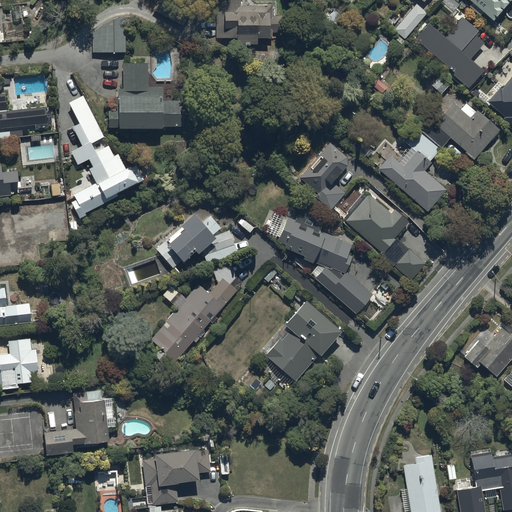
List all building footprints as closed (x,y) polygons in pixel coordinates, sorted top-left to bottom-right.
[(449,0),(444,0),(441,4),(452,14),(458,8),(449,0)] [(497,37),(504,28),(495,21),(511,1),(511,0),(462,0),(460,2),(467,8),(466,9),(479,20),(480,19),(487,25),(485,27),(497,37)] [(257,54),(257,43),(270,43),(270,37),(282,37),(282,19),(273,19),(273,18),(276,18),(276,3),(255,3),(255,9),(241,9),(241,2),(216,2),(216,42),(226,42),(226,44),(236,44),(236,50),(244,50),(244,54),(257,54)] [(417,7),(394,33),(404,42),(427,16),(417,7)] [(344,20),(334,12),(322,26),(332,34),(344,20)] [(92,34),(92,55),(125,55),(126,16),(92,34)] [(483,46),(474,38),(478,34),(462,20),(444,40),(441,38),(444,34),(431,23),(415,41),(454,75),(452,77),(472,94),(487,77),(469,62),(483,46)] [(163,90),(148,90),(148,67),(123,66),(123,92),(116,92),(116,113),(109,113),(109,131),(119,131),(119,136),(163,136),(163,130),(184,130),(184,119),(179,119),(179,104),(163,104),(163,90)] [(440,78),(431,89),(440,97),(450,87),(440,78)] [(498,90),(487,104),(511,127),(511,78),(500,92),(498,90)] [(36,107),(36,105),(31,105),(31,107),(27,108),(27,106),(22,106),(22,109),(18,110),(18,107),(13,107),(13,110),(6,111),(5,94),(0,94),(0,128),(47,123),(45,104),(39,104),(40,107),(36,107)] [(95,156),(91,147),(104,140),(82,97),(78,99),(79,100),(73,104),(72,102),(70,103),(71,105),(68,106),(78,125),(74,126),(75,128),(72,130),(82,149),(71,155),(77,168),(88,162),(92,170),(88,172),(95,186),(73,198),(76,203),(71,205),(80,222),(86,219),(85,217),(109,205),(109,204),(139,188),(138,187),(144,183),(136,168),(126,173),(118,157),(113,159),(108,149),(95,156)] [(422,134),(441,152),(450,142),(473,162),(499,133),(477,113),(475,115),(466,106),(461,112),(453,105),(435,126),(431,123),(422,134)] [(430,165),(441,152),(422,134),(417,130),(405,144),(408,147),(399,157),(402,159),(398,164),(390,158),(378,171),(427,215),(446,193),(425,174),(432,166),(430,165)] [(357,142),(350,150),(365,162),(372,154),(357,142)] [(347,160),(330,145),(299,180),(316,196),(314,198),(330,213),(346,195),(335,186),(343,177),(341,175),(348,169),(347,160)] [(0,198),(11,198),(10,188),(19,187),(17,173),(2,175),(1,169),(0,168),(0,198)] [(351,217),(349,215),(344,221),(347,224),(346,225),(382,257),(395,242),(394,241),(408,224),(394,212),(390,216),(368,197),(351,217)] [(42,206),(45,234),(67,232),(64,204),(42,206)] [(165,236),(163,233),(152,243),(170,262),(177,256),(180,259),(193,248),(196,252),(200,248),(203,257),(235,246),(232,238),(230,238),(226,224),(220,226),(217,223),(218,222),(207,210),(198,218),(192,211),(165,236)] [(285,218),(275,243),(283,246),(281,252),(301,261),(300,263),(309,267),(310,264),(315,266),(306,275),(353,317),(371,298),(343,273),(350,258),(346,257),(349,246),(317,233),(321,224),(296,213),(292,222),(285,218)] [(408,250),(393,268),(410,284),(426,267),(408,250)] [(178,311),(150,342),(159,352),(151,361),(167,374),(243,286),(236,280),(231,266),(212,271),(217,286),(209,296),(194,283),(173,306),(178,311)] [(0,290),(0,329),(31,326),(29,306),(7,308),(5,290),(0,290)] [(305,301),(284,325),(289,329),(281,338),(279,337),(264,354),(294,379),(316,355),(319,357),(340,332),(305,301)] [(478,336),(463,352),(476,363),(480,359),(496,373),(511,356),(511,367),(504,377),(511,384),(511,333),(500,323),(484,342),(478,336)] [(0,387),(16,386),(16,381),(34,379),(33,372),(37,372),(35,346),(30,346),(29,335),(7,337),(8,351),(0,351),(0,387)] [(101,396),(101,391),(72,393),(75,430),(70,431),(69,427),(43,429),(45,457),(73,455),(72,448),(83,447),(83,448),(109,446),(108,428),(116,427),(114,395),(101,396)] [(150,481),(152,500),(178,497),(177,483),(199,481),(198,469),(211,468),(209,446),(196,447),(196,448),(154,453),(154,454),(142,455),(145,482),(150,481)] [(455,483),(459,511),(484,506),(480,486),(498,483),(502,506),(511,503),(511,449),(490,453),(489,448),(469,451),(474,480),(455,483)] [(414,459),(401,462),(410,511),(440,511),(430,452),(413,455),(414,459)]
